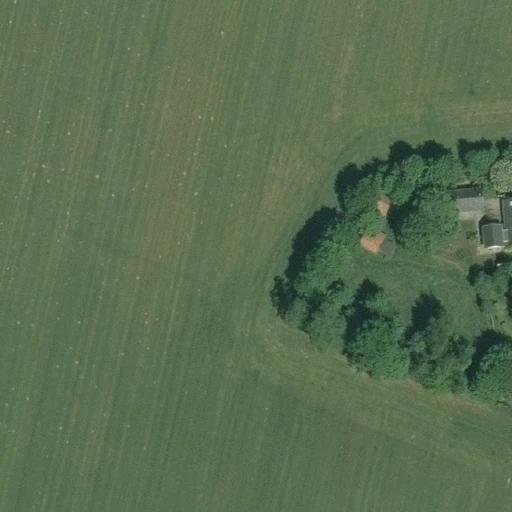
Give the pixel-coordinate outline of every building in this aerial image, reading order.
[(484,212),(482,190),(438,194),(440,216),(484,212)] [(368,207),(363,218),(380,226),(384,218),(385,218),(391,205),(376,197),(370,208),(368,207)] [(501,246),(506,245),(507,250),(511,249),(511,202),(503,204),(505,234),(500,234),(500,230),(484,231),(486,251),(502,250),(501,246)] [(385,242),(369,232),(363,242),(378,252),(385,242)] [(511,282),(510,267),(497,268),(498,282),(511,282)]
